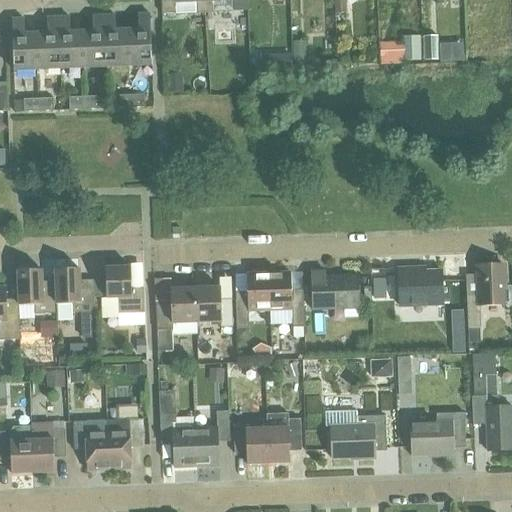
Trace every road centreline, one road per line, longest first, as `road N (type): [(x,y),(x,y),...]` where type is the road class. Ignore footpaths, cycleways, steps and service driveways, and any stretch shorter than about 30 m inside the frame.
road 1 (residential): [(0,262),(45,248),(140,246),(166,255),(511,244)]
road 2 (residential): [(206,498),(511,488)]
road 3 (residential): [(0,507),(206,498)]
